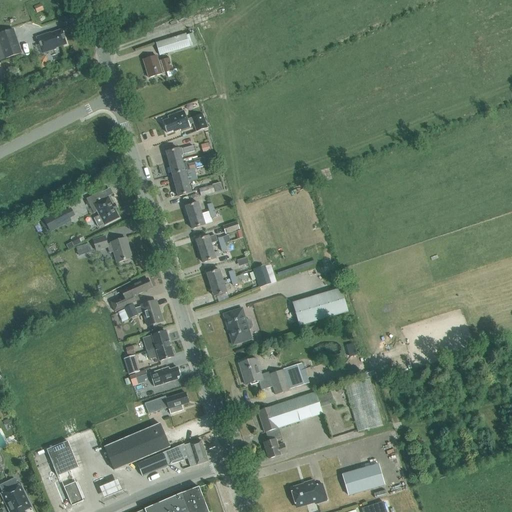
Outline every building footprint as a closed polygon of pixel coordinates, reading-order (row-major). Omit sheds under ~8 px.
[(12,30),(0,34),(0,42),(5,59),(21,54),(12,30)] [(51,34),(51,33),(36,38),(42,54),(56,49),(56,48),(66,45),(61,31),(51,34)] [(159,54),(175,49),(176,50),(189,46),(186,35),(156,44),(159,54)] [(39,58),(44,67),(50,63),(46,54),(39,58)] [(159,65),(156,56),(143,61),(149,79),(162,74),(165,73),(167,73),(168,78),(178,75),(176,70),(172,71),(169,59),(161,62),(162,64),(159,65)] [(0,91),(12,87),(8,77),(0,79),(0,91)] [(185,111),(168,117),(169,120),(162,122),(167,134),(175,130),(176,131),(180,130),(181,131),(191,127),(185,111)] [(208,128),(203,115),(192,119),(197,132),(208,128)] [(202,146),(204,153),(211,152),(209,144),(202,146)] [(181,148),(183,154),(195,151),(194,145),(181,148)] [(166,153),(169,165),(182,161),(181,156),(183,156),(181,149),(179,150),(179,149),(166,153)] [(169,165),(172,176),(187,172),(187,171),(196,168),(195,164),(188,165),(188,164),(183,165),(182,161),(169,165)] [(187,172),(172,176),(175,187),(188,183),(187,178),(195,176),(193,171),(187,172)] [(189,187),(188,183),(175,187),(178,197),(191,194),(193,193),(191,186),(189,187)] [(213,186),(214,193),(222,191),(220,183),(212,185),(213,186)] [(199,190),(201,197),(214,193),(213,186),(199,190)] [(101,192),(86,199),(94,214),(97,212),(99,216),(94,219),(98,228),(104,225),(104,226),(119,218),(109,197),(104,199),(101,192)] [(185,207),(189,219),(202,215),(198,204),(185,207)] [(50,232),(71,221),(65,209),(44,220),(50,232)] [(192,230),(205,226),(202,215),(189,219),(192,230)] [(239,230),(237,222),(223,227),(225,235),(239,230)] [(209,238),(209,237),(196,241),(199,252),(212,248),(211,244),(217,242),(215,236),(209,238)] [(107,245),(105,237),(93,241),(96,252),(108,248),(110,254),(114,253),(117,264),(132,259),(126,239),(111,244),(107,245)] [(77,248),(80,256),(91,252),(88,245),(77,248)] [(212,248),(199,252),(203,263),(216,259),(216,258),(220,256),(219,252),(214,253),(212,248)] [(260,286),(268,284),(264,268),(255,270),(260,286)] [(210,286),(223,282),(220,271),(207,275),(210,286)] [(111,304),(115,313),(124,309),(129,306),(140,301),(136,293),(137,293),(138,295),(142,293),(142,292),(152,288),(148,280),(133,286),(134,287),(122,292),(124,297),(111,304)] [(226,293),(223,282),(210,286),(214,297),(226,293)] [(299,327),(348,312),(341,289),(292,303),(299,327)] [(138,315),(144,313),(148,327),(162,322),(156,301),(141,306),(142,307),(135,309),(133,304),(129,306),(124,309),(129,320),(138,315)] [(233,345),(251,339),(248,330),(250,330),(252,328),(252,326),(251,322),(249,320),(247,320),(245,320),(242,309),(224,315),(233,345)] [(152,336),(143,339),(147,352),(169,345),(167,338),(168,338),(167,334),(166,335),(165,332),(152,336)] [(133,345),(125,348),(128,355),(135,353),(133,345)] [(171,351),(169,345),(147,352),(149,360),(159,357),(160,362),(173,357),(172,354),(173,354),(172,350),(171,351)] [(129,375),(140,372),(135,356),(124,360),(129,375)] [(261,391),(273,387),(276,396),(301,387),(309,385),(307,377),(299,380),(295,366),(269,374),(269,373),(261,375),(256,359),(239,364),(246,385),(258,381),(261,391)] [(177,378),(181,376),(177,368),(169,371),(169,368),(150,374),(155,388),(178,380),(177,378)] [(135,374),(137,383),(148,380),(145,371),(135,374)] [(371,380),(346,387),(358,433),(384,427),(371,380)] [(149,414),(168,408),(169,410),(170,415),(183,411),(182,406),(189,404),(185,393),(165,399),(165,398),(146,404),(149,414)] [(316,393),(292,401),(258,412),(265,433),(266,433),(269,442),(264,444),(269,459),(280,455),(287,453),(284,445),(278,447),(275,440),(281,438),(281,439),(282,439),(279,429),(322,414),(320,407),(334,402),(330,393),(317,397),(316,393)] [(114,471),(170,448),(160,424),(104,447),(114,471)] [(162,454),(137,464),(142,476),(168,466),(184,460),(182,456),(186,454),(191,468),(197,466),(208,462),(201,441),(190,444),(184,446),(184,444),(162,453),(162,454)] [(58,477),(78,468),(67,442),(47,451),(58,477)] [(378,465),(343,475),(349,496),(384,486),(378,465)] [(318,504),(327,501),(323,487),(316,489),(313,481),(304,484),(305,486),(291,490),(296,508),(317,501),(318,504)] [(119,482),(100,490),(104,501),(124,494),(119,482)] [(72,506),(83,501),(75,483),(64,488),(72,506)] [(24,511),(31,509),(20,485),(0,495),(8,511),(24,511)] [(208,511),(199,488),(190,491),(182,494),(140,511),(208,511)] [(362,511),(385,511),(383,503),(375,505),(362,510),(362,511)]
